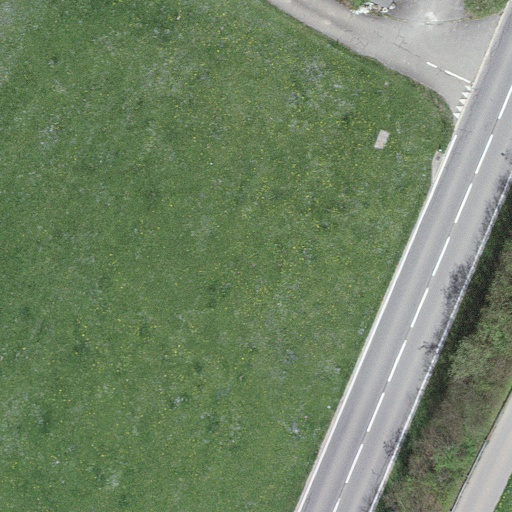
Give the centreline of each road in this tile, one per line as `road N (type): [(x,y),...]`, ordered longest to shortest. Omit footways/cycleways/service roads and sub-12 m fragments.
road 1 (secondary): [(333,511),(511,92)]
road 2 (track): [(300,0),(509,99)]
